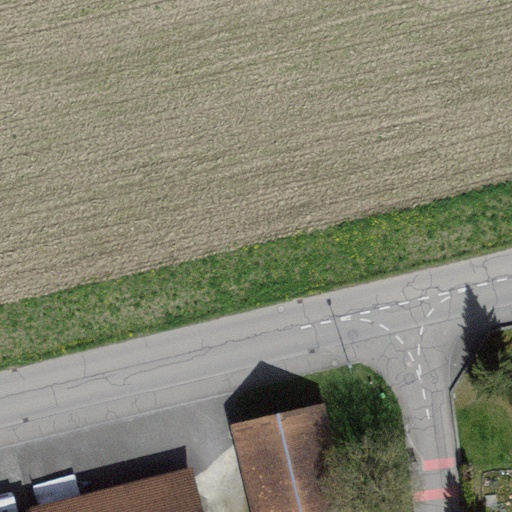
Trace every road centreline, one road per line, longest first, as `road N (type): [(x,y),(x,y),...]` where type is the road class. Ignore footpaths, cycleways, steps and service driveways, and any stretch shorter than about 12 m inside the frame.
road 1 (residential): [(413,307),(0,409)]
road 2 (residential): [(413,307),(440,511)]
